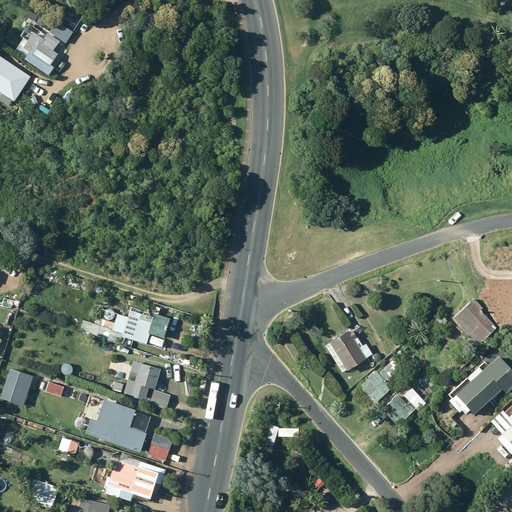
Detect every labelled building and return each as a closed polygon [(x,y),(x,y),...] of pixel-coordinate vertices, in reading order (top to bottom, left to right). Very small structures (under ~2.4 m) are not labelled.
[(50,32),(71,47),(79,36),(58,21),(50,32)] [(24,60),(48,76),(56,65),(57,66),(63,59),(57,55),(64,45),(47,33),(42,40),(33,34),(29,41),(24,38),(15,51),(25,59),(24,60)] [(0,96),(14,105),(31,78),(0,59),(0,96)] [(50,277),(58,280),(60,274),(53,271),(50,277)] [(84,280),(81,287),(87,289),(88,289),(94,291),(96,286),(89,284),(90,282),(84,280)] [(122,312),(127,302),(117,297),(112,307),(122,312)] [(477,345),(495,328),(478,311),(480,309),(470,299),(450,318),(477,345)] [(32,313),(34,306),(29,304),(28,305),(24,304),(22,309),(32,313)] [(130,319),(118,316),(113,331),(92,324),(89,333),(123,344),(126,337),(133,339),(133,341),(146,345),(150,334),(164,339),(170,320),(158,315),(161,308),(156,307),(153,314),(155,314),(153,319),(132,312),(130,319)] [(326,344),(344,371),(370,355),(365,346),(373,341),(374,343),(379,340),(384,346),(386,344),(378,333),(369,339),(360,326),(350,332),(347,333),(345,331),(326,344)] [(511,386),(511,374),(497,357),(478,373),(474,369),(465,377),(468,381),(451,396),(453,398),(448,402),(460,416),(465,412),(469,416),(499,390),(503,395),(511,386)] [(358,386),(373,403),(405,373),(392,360),(376,375),(374,372),(358,386)] [(134,362),(124,394),(145,400),(149,388),(155,390),(160,370),(134,362)] [(23,406),(33,377),(10,369),(1,399),(23,406)] [(64,388),(49,382),(45,392),(60,397),(64,388)] [(121,392),(124,385),(115,382),(113,389),(121,392)] [(78,392),(67,388),(65,396),(75,400),(78,392)] [(416,398),(410,390),(404,395),(411,402),(416,398)] [(166,409),(171,396),(154,391),(150,404),(166,409)] [(379,411),(395,427),(413,409),(409,406),(406,408),(394,396),(379,411)] [(85,434),(140,453),(147,435),(144,434),(150,417),(104,401),(97,422),(90,420),(85,434)] [(511,410),(504,418),(500,412),(489,422),(500,434),(497,436),(500,438),(495,442),(504,453),(509,449),(511,451),(511,450),(511,410)] [(273,443),(276,427),(269,425),(265,441),(273,443)] [(147,455),(165,462),(173,440),(155,434),(147,455)] [(74,456),(79,443),(63,438),(58,451),(62,452),(61,455),(70,458),(71,455),(74,456)] [(105,494),(131,502),(132,498),(147,503),(148,500),(150,501),(152,493),(157,495),(165,471),(146,464),(147,463),(123,455),(120,462),(116,460),(115,462),(110,460),(108,465),(114,467),(105,494)] [(51,508),(58,488),(35,480),(31,491),(37,493),(34,502),(51,508)] [(308,496),(296,483),(282,497),(294,510),(308,496)] [(109,511),(111,505),(81,499),(78,511),(81,511),(109,511)]
